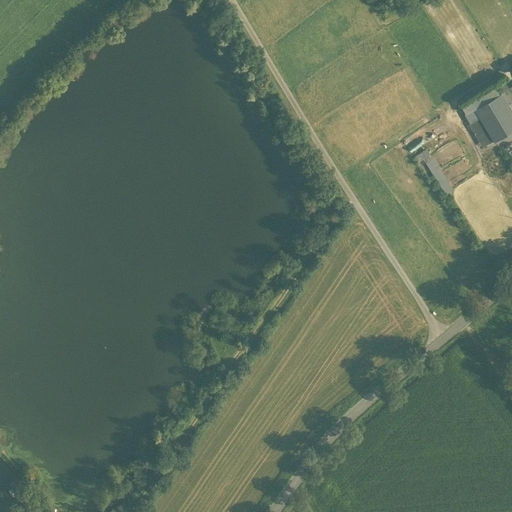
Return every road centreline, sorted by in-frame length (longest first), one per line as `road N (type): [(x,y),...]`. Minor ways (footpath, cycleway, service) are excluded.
road 1 (unclassified): [(235,0),(441,334)]
road 2 (secondary): [(441,334),(340,426),(277,511)]
